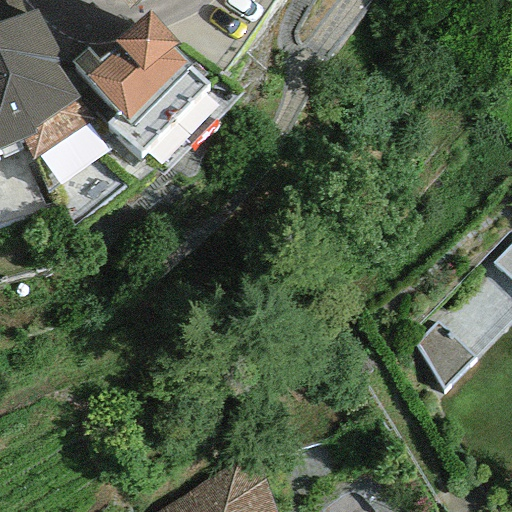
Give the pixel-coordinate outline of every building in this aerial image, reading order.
[(10,20),(0,24),(0,143),(55,119),(10,20)] [(121,34),(59,86),(98,133),(161,80),(121,34)] [(511,250),(485,279),(511,303),(511,250)] [(441,375),(468,358),(445,322),(418,339),(441,375)] [(257,511),(251,494),(224,473),(163,511),(257,511)]
